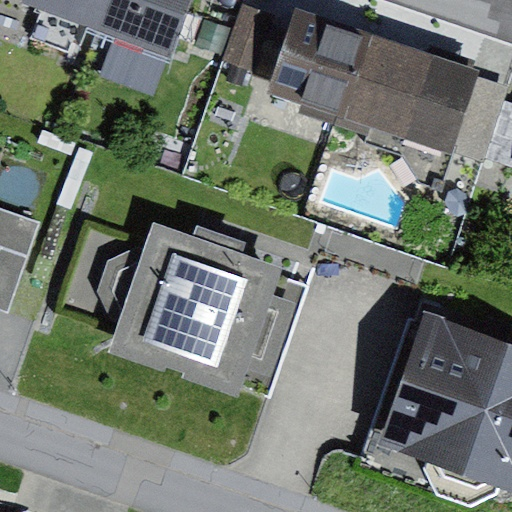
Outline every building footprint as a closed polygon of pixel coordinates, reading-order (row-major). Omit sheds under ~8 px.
[(111,0),(23,0),(21,6),(98,34),(111,0)] [(172,62),(194,0),(112,0),(99,36),(172,62)] [(243,6),(222,61),(253,73),(274,18),(243,6)] [(341,131),(374,38),(296,11),(266,97),(302,109),(299,116),(341,131)] [(205,22),(195,47),(220,57),(229,31),(205,22)] [(481,74),(374,38),(341,131),(367,140),(370,130),(453,158),(444,186),(470,195),(501,103),(474,94),(481,74)] [(511,105),(504,103),(486,160),(511,168),(511,105)] [(0,213),(0,311),(6,314),(37,227),(0,213)] [(192,241),(157,228),(150,248),(112,264),(99,293),(120,333),(112,355),(241,401),(250,375),(277,384),(311,287),(285,277),(287,271),(247,257),(251,246),(197,227),(192,241)] [(511,346),(429,316),(384,447),(426,464),(424,472),(438,497),(472,508),(498,497),(498,493),(511,497),(511,346)]
